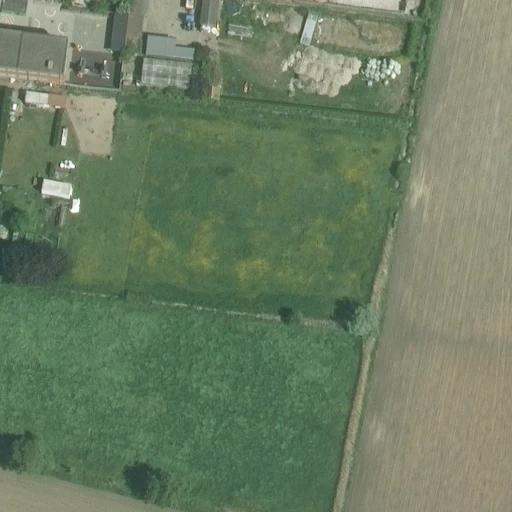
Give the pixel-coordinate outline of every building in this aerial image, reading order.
[(3,0),(1,14),(25,18),(27,0),(3,0)] [(126,41),(124,55),(139,58),(143,17),(147,18),(149,0),(131,0),(129,17),(126,41)] [(202,0),(200,28),(216,30),(218,0),(202,0)] [(74,13),(69,48),(105,54),(110,18),(74,13)] [(114,15),(110,54),(124,55),(126,41),(129,17),(114,15)] [(0,77),(27,81),(64,86),(64,85),(68,48),(0,39),(0,77)] [(147,40),(146,58),(192,63),(193,52),(174,50),(175,43),(147,40)] [(134,62),(122,62),(123,84),(135,83),(134,62)] [(144,62),(141,88),(189,93),(191,67),(144,62)] [(205,90),(204,101),(220,103),(221,92),(205,90)] [(26,96),(25,104),(65,111),(67,100),(50,97),(50,99),(26,96)] [(69,200),(71,182),(42,179),(40,196),(69,200)]
